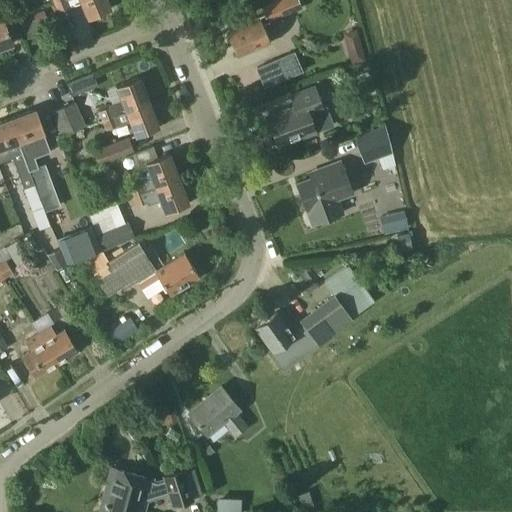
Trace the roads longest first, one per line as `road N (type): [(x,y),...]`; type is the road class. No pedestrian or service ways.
road 1 (unclassified): [(0,474),(13,454),(235,295),(250,273),(252,234),(166,20)]
road 2 (residential): [(0,96),(26,87),(34,73),(166,20)]
